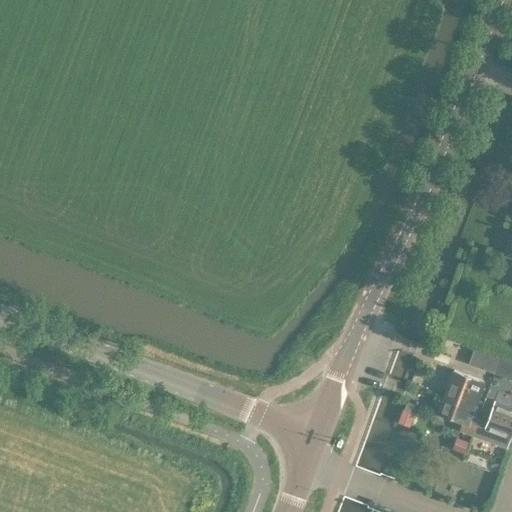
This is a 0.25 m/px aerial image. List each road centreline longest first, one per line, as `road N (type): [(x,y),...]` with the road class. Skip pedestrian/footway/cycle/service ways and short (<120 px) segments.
road 1 (tertiary): [(316,437),(368,306),(435,171),(499,0)]
road 2 (tertiary): [(316,437),(0,317)]
